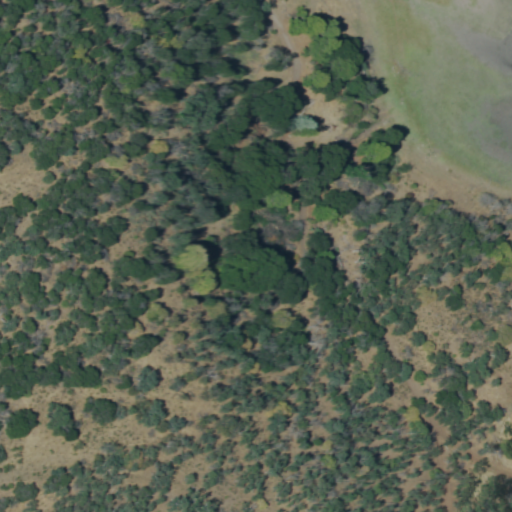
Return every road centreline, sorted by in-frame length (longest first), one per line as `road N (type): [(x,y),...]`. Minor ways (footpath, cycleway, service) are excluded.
road 1 (track): [(420,393),(302,187),(262,0)]
road 2 (track): [(443,511),(420,393)]
